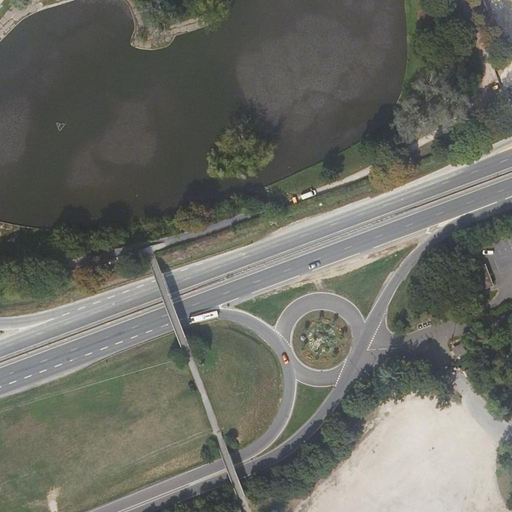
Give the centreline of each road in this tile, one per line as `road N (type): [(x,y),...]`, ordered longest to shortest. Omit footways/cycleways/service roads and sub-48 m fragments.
road 1 (primary): [(511,156),(110,306)]
road 2 (primary): [(164,316),(497,195)]
road 3 (primary): [(138,511),(293,444),(324,412),(351,363)]
road 4 (primary): [(291,363),(285,413),(271,435),(251,451),(105,511)]
road 5 (primary): [(359,342),(421,249),(497,195)]
road 6 (primary): [(0,379),(164,316)]
road 7 (track): [(436,336),(511,443)]
road 8 (primary): [(164,316),(222,314),(283,346)]
road 9 (primary): [(359,342),(352,317),(319,301),(295,311),(283,346)]
